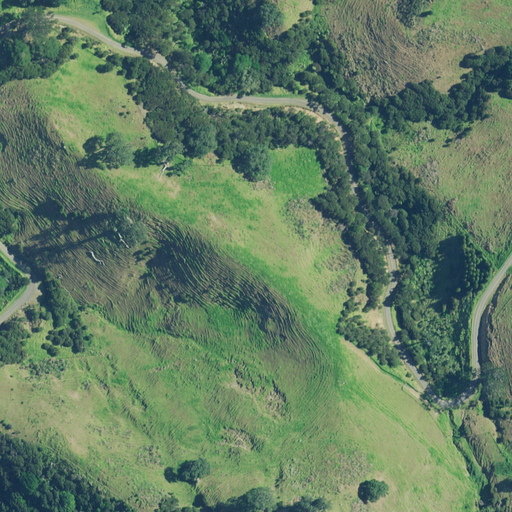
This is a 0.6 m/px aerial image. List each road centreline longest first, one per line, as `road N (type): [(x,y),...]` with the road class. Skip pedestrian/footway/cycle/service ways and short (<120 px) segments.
road 1 (track): [(511,242),(471,310),(479,368),(462,396),(435,391),(404,358),(344,133),(321,108),(202,94),(93,26),(0,43)]
road 2 (track): [(0,233),(41,295),(14,323),(0,326)]
